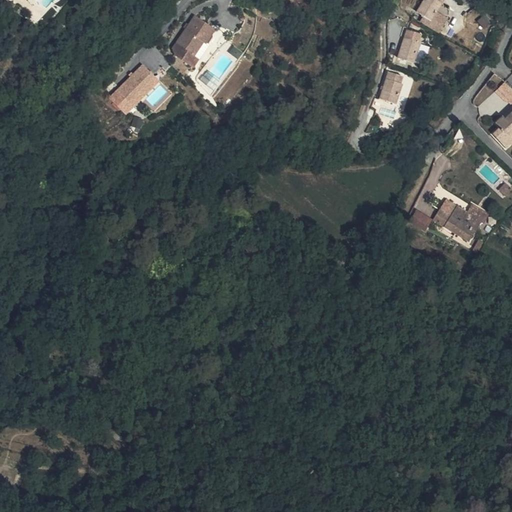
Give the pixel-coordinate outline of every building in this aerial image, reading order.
[(426,0),(420,11),(426,15),(433,20),(438,12),(444,3),(443,3),(444,0),(426,0)] [(433,20),(426,15),(422,20),(440,32),(449,19),(438,12),(433,20)] [(197,15),(177,43),(192,54),(202,41),(206,43),(217,28),(197,15)] [(423,33),(405,27),(402,37),(406,38),(419,42),(423,33)] [(406,38),(399,58),(416,63),(422,43),(419,42),(406,38)] [(210,46),(206,43),(202,41),(192,54),(200,60),(210,46)] [(200,60),(192,54),(177,43),(174,48),(180,53),(177,56),(186,62),(194,68),(200,60)] [(387,77),(381,96),(398,102),(404,82),(400,81),(403,74),(389,70),(387,77)] [(409,97),(414,77),(406,75),(401,95),(409,97)] [(118,104),(131,115),(141,104),(151,92),(154,88),(142,77),(118,104)] [(511,95),(511,86),(506,81),(496,92),(507,102),(511,95)] [(155,95),(151,92),(141,104),(147,109),(154,100),(152,98),(155,95)] [(511,109),(508,113),(511,116),(507,120),(504,117),(498,122),(503,127),(495,135),(508,149),(511,144),(511,109)] [(511,186),(507,182),(500,189),(507,196),(511,190),(511,186)] [(453,215),(460,205),(453,201),(446,210),(453,215)] [(441,207),(434,218),(470,242),(490,211),(476,202),(469,212),(460,205),(453,215),(446,210),(441,207)] [(434,221),(417,210),(410,220),(427,231),(434,221)]
